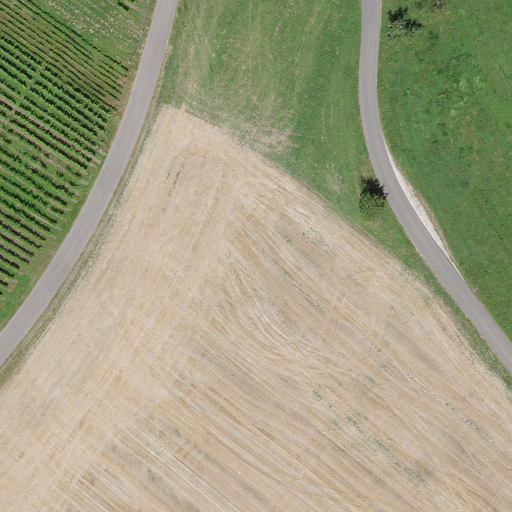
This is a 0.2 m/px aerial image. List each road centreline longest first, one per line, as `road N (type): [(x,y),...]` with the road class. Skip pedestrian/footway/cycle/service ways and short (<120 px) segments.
road 1 (track): [(511,365),(412,230),(373,155),(361,73),(363,0)]
road 2 (track): [(167,0),(115,164),(76,240),(0,345)]
